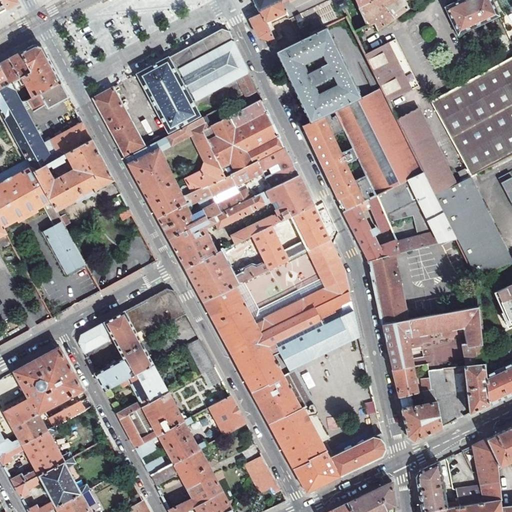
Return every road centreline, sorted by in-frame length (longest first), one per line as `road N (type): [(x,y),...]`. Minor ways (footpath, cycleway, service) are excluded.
road 1 (residential): [(400,458),(361,287),(225,4)]
road 2 (residential): [(173,267),(301,505)]
road 3 (residential): [(161,511),(62,325)]
road 4 (residential): [(74,84),(173,267)]
road 5 (residential): [(74,84),(225,4)]
road 6 (residential): [(62,325),(173,267)]
road 7 (residential): [(511,406),(400,458)]
